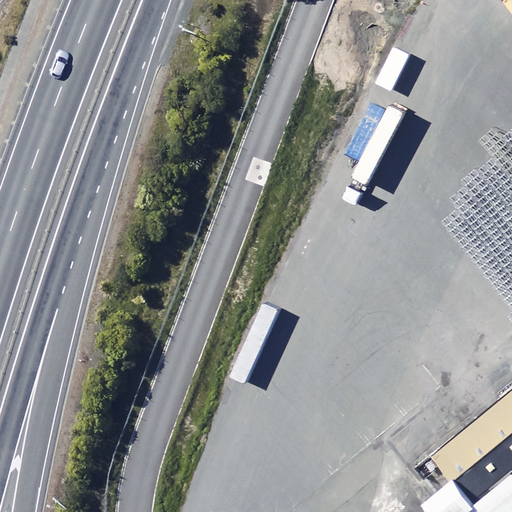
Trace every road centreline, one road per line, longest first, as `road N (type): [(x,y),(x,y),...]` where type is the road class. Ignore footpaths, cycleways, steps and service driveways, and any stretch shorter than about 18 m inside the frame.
road 1 (trunk): [(0,276),(96,0)]
road 2 (trunk): [(68,231),(26,511)]
road 3 (trunk): [(153,0),(68,231)]
road 4 (trunk): [(68,231),(0,466)]
